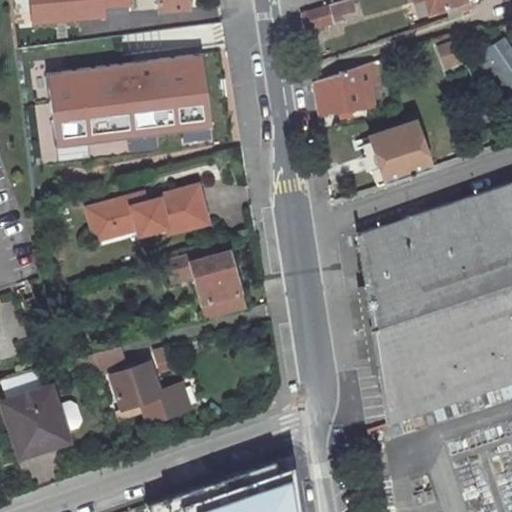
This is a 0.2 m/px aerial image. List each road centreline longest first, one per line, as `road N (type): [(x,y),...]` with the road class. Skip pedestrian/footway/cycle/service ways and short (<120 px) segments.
road 1 (residential): [(42,511),(315,411)]
road 2 (tertiary): [(299,225),(263,0)]
road 3 (residential): [(299,225),(511,149)]
road 4 (tertiary): [(315,411),(299,225)]
